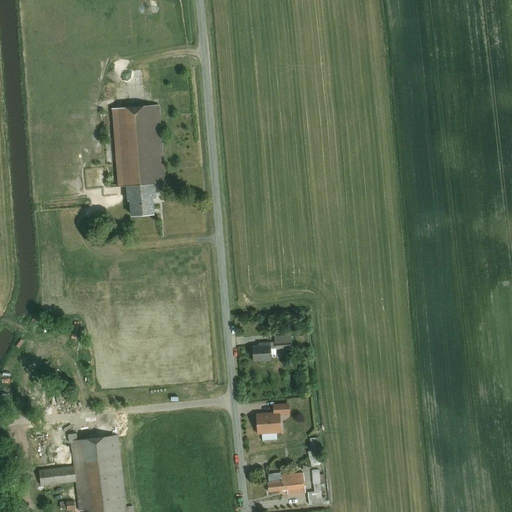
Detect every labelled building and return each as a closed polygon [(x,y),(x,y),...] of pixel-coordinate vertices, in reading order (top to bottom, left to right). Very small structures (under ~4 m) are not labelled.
[(162,106),(118,109),(122,184),(133,183),(159,181),(167,181),(162,106)] [(159,181),(133,183),(135,215),(161,213),(159,181)] [(292,349),(291,334),(276,336),(276,345),(277,350),(292,349)] [(276,345),(255,346),(256,361),(277,360),(277,350),(276,345)] [(294,411),(293,403),(276,404),(277,413),(285,412),(294,411)] [(277,413),(259,414),(260,432),(287,430),(285,412),(277,413)] [(128,511),(121,436),(74,441),(77,466),(78,480),(80,501),(81,511),(128,511)] [(321,436),(311,437),(312,464),(322,464),(321,436)] [(77,466),(44,469),(46,484),(78,480),(77,466)] [(321,469),(313,470),(315,491),(323,490),(321,469)] [(306,492),(305,472),(283,474),(284,480),(270,482),(270,490),(290,489),(290,494),(306,492)] [(315,491),(309,491),(310,504),(324,503),(323,490),(315,491)] [(80,501),(69,502),(70,511),(81,511),(80,501)]
